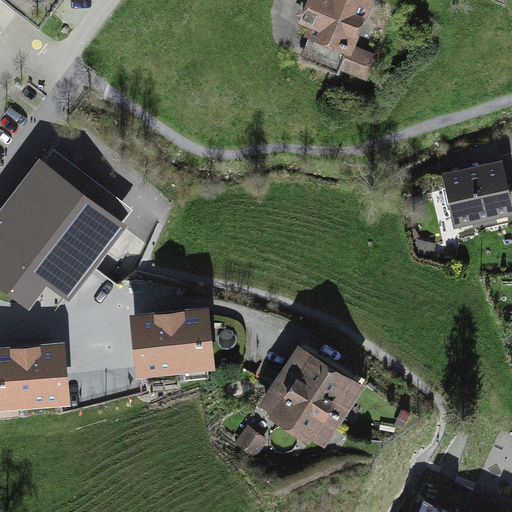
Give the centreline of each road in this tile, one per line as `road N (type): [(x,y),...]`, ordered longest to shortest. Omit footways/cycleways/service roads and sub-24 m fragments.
road 1 (residential): [(0,321),(25,327),(185,299),(215,299),(283,320)]
road 2 (residential): [(66,57),(64,90),(0,168)]
